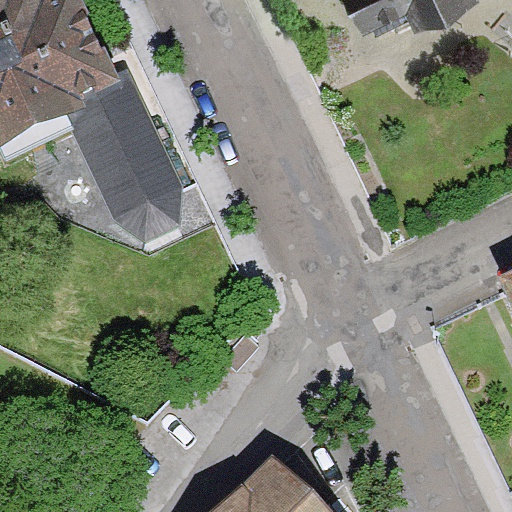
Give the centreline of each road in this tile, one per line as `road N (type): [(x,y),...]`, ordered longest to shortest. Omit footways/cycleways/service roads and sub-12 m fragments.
road 1 (residential): [(206,0),(353,313)]
road 2 (residential): [(353,313),(177,511)]
road 3 (residential): [(353,313),(446,511)]
road 4 (residential): [(353,313),(511,237)]
